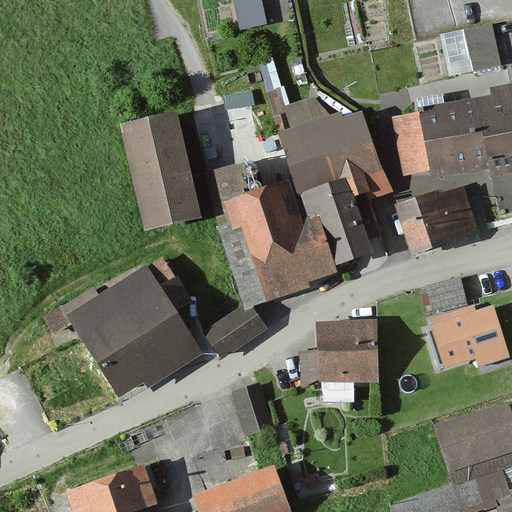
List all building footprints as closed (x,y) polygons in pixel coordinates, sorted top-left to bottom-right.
[(232,0),(239,30),(267,24),(261,0),(232,0)] [(497,70),(487,30),(436,42),(443,72),(467,66),(469,76),(497,70)] [(275,106),(289,102),(276,55),(261,59),(275,106)] [(511,180),(511,90),(486,94),(487,102),(441,108),(440,100),(411,104),(413,119),(387,123),(396,183),(424,179),(425,186),(484,177),(486,185),(511,180)] [(336,125),(334,118),(319,122),(313,104),(283,114),(289,131),(268,138),(291,206),(295,204),(301,222),(292,225),(279,187),(213,209),(220,231),(210,234),(240,317),(260,306),(263,310),(330,281),(326,269),(363,257),(360,248),(381,240),(369,207),(387,201),(359,118),(336,125)] [(202,223),(178,119),(121,132),(145,236),(202,223)] [(472,239),(459,193),(428,203),(426,198),(386,210),(401,260),(472,239)] [(142,274),(139,270),(63,318),(59,311),(39,323),(50,341),(64,333),(109,404),(136,387),(141,394),(194,360),(167,317),(186,305),(170,281),(168,282),(157,265),(142,274)] [(467,305),(461,281),(425,290),(431,314),(467,305)] [(493,309),(431,329),(443,370),(476,360),(478,368),(509,358),(493,309)] [(240,319),(236,312),(194,341),(205,357),(210,354),(217,364),(262,334),(248,314),(240,319)] [(371,387),(370,327),(310,328),(312,387),(318,387),(319,408),(351,408),(350,388),(371,387)] [(271,430),(256,389),(229,399),(244,439),(271,430)] [(511,511),(511,443),(502,409),(427,430),(444,491),(385,507),(386,511),(511,511)] [(283,511),(267,469),(187,501),(191,511),(283,511)] [(152,511),(137,470),(58,500),(62,511),(152,511)]
